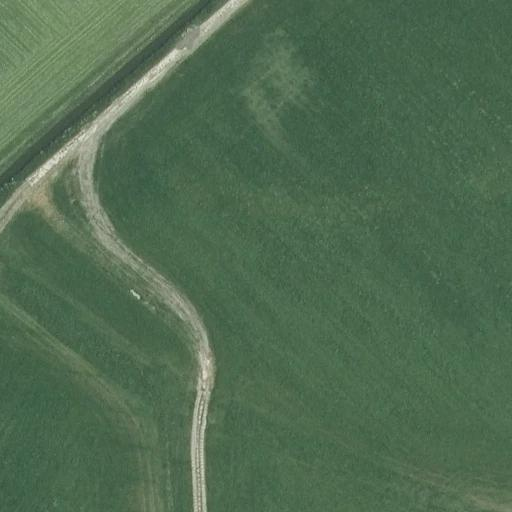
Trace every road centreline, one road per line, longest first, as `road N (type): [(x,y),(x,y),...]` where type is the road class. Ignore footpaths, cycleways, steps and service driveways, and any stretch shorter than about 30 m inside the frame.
road 1 (track): [(26,184),(46,218),(195,345),(206,386),(201,511)]
road 2 (track): [(242,0),(26,184)]
